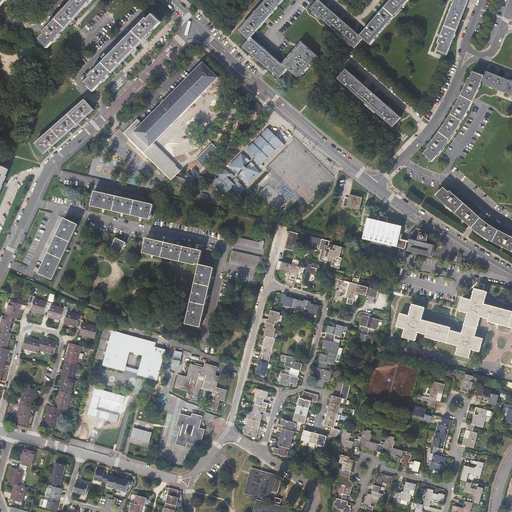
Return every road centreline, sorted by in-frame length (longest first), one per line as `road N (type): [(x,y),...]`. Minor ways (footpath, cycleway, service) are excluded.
road 1 (residential): [(191,28),(50,166),(0,270)]
road 2 (residential): [(30,440),(57,334),(22,329),(0,412)]
road 3 (tertiary): [(360,174),(196,22)]
road 4 (tertiary): [(191,28),(360,174)]
road 5 (tertiary): [(360,174),(511,274)]
road 6 (residential): [(258,452),(279,395),(306,381),(322,316)]
road 7 (residential): [(265,284),(227,430)]
